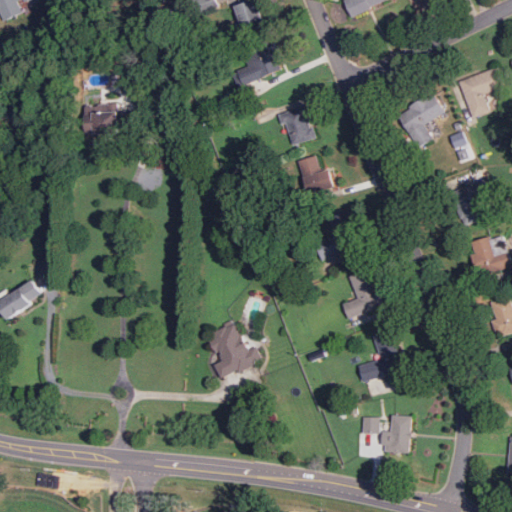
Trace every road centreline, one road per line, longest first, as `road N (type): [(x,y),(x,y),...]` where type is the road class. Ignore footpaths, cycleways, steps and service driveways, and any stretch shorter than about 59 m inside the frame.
road 1 (residential): [(313,0),(459,367),(465,434),(446,511)]
road 2 (secondary): [(0,442),(304,480),(450,511)]
road 3 (residential): [(347,84),(511,4)]
